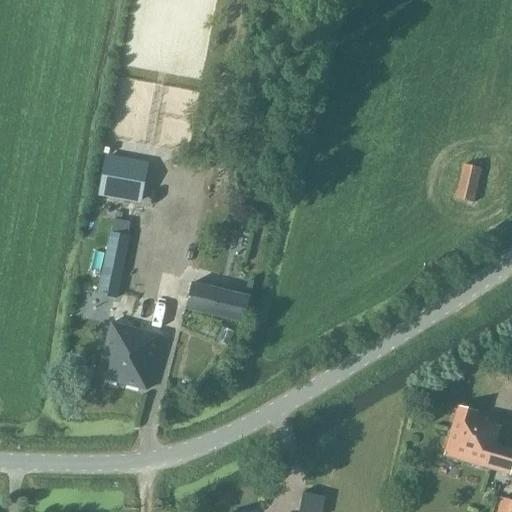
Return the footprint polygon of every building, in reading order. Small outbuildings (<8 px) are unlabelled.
[(107,159),(100,195),(140,202),(147,166),(107,159)] [(463,164),(455,199),(473,204),(481,169),(463,164)] [(158,213),(156,253),(179,254),(181,214),(158,213)] [(110,234),(99,295),(126,300),(137,240),(110,234)] [(244,324),(250,298),(192,284),(185,309),(244,324)] [(147,391),(162,334),(112,322),(96,378),(147,391)] [(477,413),(458,408),(444,456),(510,475),(511,467),(511,450),(495,446),(500,427),(486,423),(487,420),(476,417),(477,413)] [(303,492),(298,511),(322,511),(325,497),(303,492)] [(511,511),(511,501),(507,500),(503,511),(511,511)]
